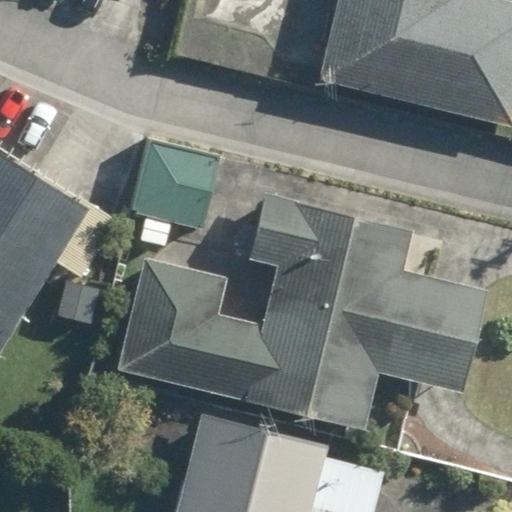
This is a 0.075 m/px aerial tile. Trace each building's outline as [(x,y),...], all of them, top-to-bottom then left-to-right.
[(327,0),(309,89),(500,129),(511,72),(511,8),(472,0),(327,0)] [(140,146),(121,248),(160,255),(165,228),(202,235),(216,160),(140,146)] [(0,329),(70,215),(0,172),(0,329)] [(220,280),(134,259),(107,376),(354,435),(368,375),(452,395),(476,294),(397,276),(406,238),(246,200),(232,260),(266,268),(251,329),(211,319),(220,280)] [(362,511),(374,469),(188,421),(164,511),(362,511)]
